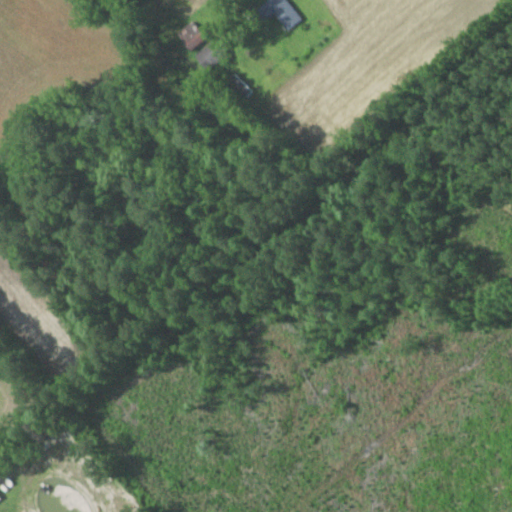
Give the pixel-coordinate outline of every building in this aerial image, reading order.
[(300,17),(283,0),(266,0),(262,5),(286,30),(300,17)] [(200,48),(213,35),(198,19),(184,32),(200,48)] [(202,52),(213,69),(236,54),(225,37),(202,52)] [(234,79),(248,95),(255,89),(241,73),(234,79)] [(0,505),(9,499),(0,487),(0,505)]
